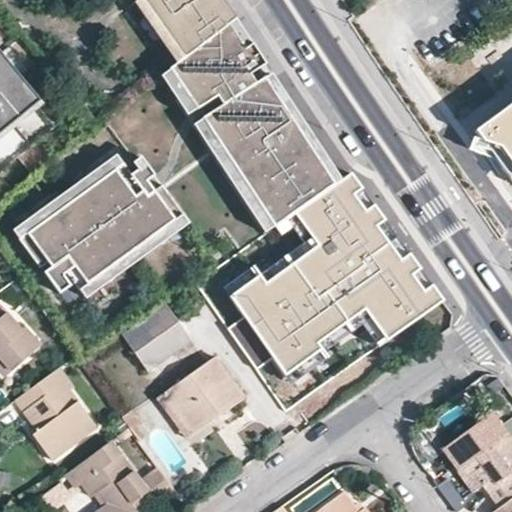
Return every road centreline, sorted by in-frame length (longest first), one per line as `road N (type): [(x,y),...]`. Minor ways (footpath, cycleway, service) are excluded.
road 1 (primary): [(286,0),(509,323)]
road 2 (residential): [(362,419),(509,323)]
road 3 (residential): [(226,511),(362,419)]
